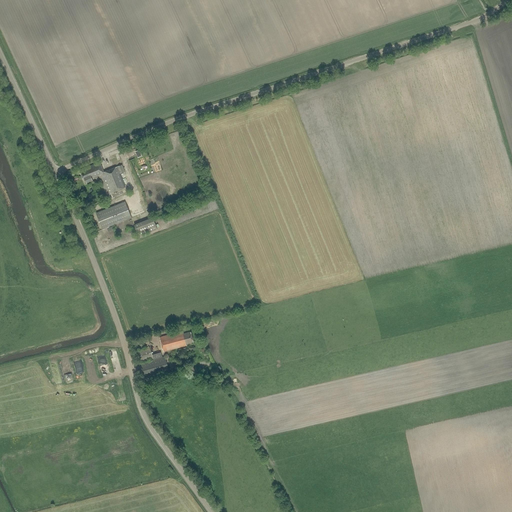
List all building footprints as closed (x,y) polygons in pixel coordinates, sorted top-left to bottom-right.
[(92,181),(92,180),(92,179),(99,176),(107,195),(130,185),(122,165),(104,172),(100,162),(80,170),(83,179),(84,178),(86,183),(92,181)] [(103,229),(132,218),(125,201),(102,210),(102,209),(98,210),(99,212),(96,213),(103,229)] [(134,224),(139,237),(158,229),(153,217),(134,224)] [(126,232),(125,227),(121,228),(120,223),(116,224),(119,234),(126,232)] [(186,344),(193,342),(190,332),(183,334),(182,332),(159,338),(163,352),(186,346),(186,344)] [(138,351),(142,362),(147,361),(154,359),(150,346),(146,347),(146,348),(138,351)] [(111,355),(114,366),(122,364),(119,352),(111,355)] [(161,352),(152,354),(154,359),(141,363),(146,379),(170,371),(165,356),(162,357),(161,352)] [(85,369),(77,372),(80,378),(87,376),(85,369)]
